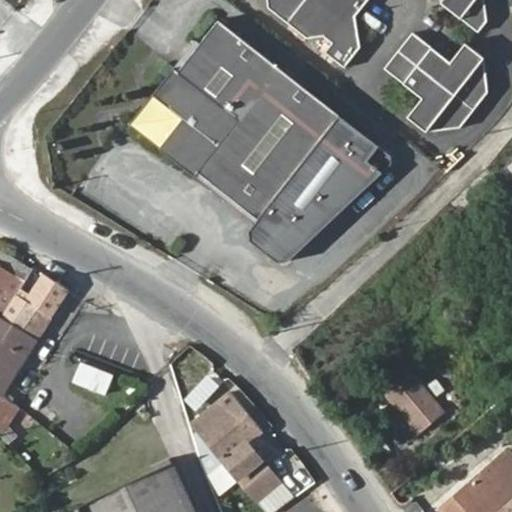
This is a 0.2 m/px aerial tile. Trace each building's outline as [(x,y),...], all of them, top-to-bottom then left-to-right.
[(276,0),(276,1),(316,32),(333,29),(342,36),(334,45),(354,59),(369,41),(364,9),(371,0),(276,0)] [(456,0),(488,24),(497,12),(494,0),(456,0)] [(139,120),(260,216),(346,112),(228,14),(187,65),(183,62),(153,98),(151,96),(141,108),(144,113),(139,120)] [(431,90),(417,109),(436,124),(469,119),(497,84),(492,50),(475,35),(460,53),(441,40),(422,24),(394,61),(412,76),(431,90)] [(25,285),(0,270),(0,317),(4,320),(25,285)] [(23,304),(53,320),(70,293),(40,274),(23,304)] [(7,330),(36,348),(53,320),(23,304),(7,330)] [(0,367),(17,378),(36,348),(7,330),(0,326),(0,367)] [(107,394),(114,372),(79,360),(72,383),(107,394)] [(390,389),(421,422),(451,398),(422,362),(390,389)] [(0,397),(3,400),(17,378),(0,367),(0,397)] [(260,433),(257,430),(225,397),(195,426),(265,500),(286,479),(250,443),(260,433)] [(511,445),(442,502),(449,511),(491,511),(511,495),(511,445)] [(226,464),(209,471),(218,490),(235,483),(226,464)] [(85,510),(86,511),(196,511),(175,466),(85,510)] [(511,511),(511,495),(491,511),(511,511)]
